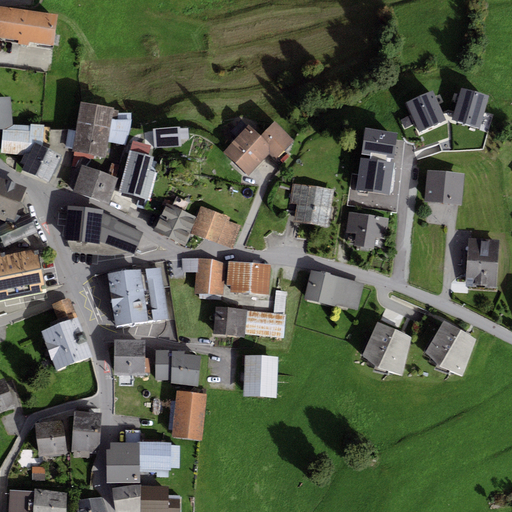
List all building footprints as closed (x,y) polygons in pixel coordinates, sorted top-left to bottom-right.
[(0,6),(0,38),(53,46),(58,15),(0,6)] [(489,97),(461,89),(456,106),(484,114),(489,97)] [(406,103),(413,119),(439,107),(432,91),(406,103)] [(11,97),(0,97),(0,130),(3,130),(13,125),(14,125),(11,97)] [(114,108),(81,102),(76,131),(73,149),(72,151),(106,157),(108,143),(114,110),(114,108)] [(480,128),(484,114),(456,106),(452,120),(480,128)] [(420,132),(446,120),(439,107),(413,119),(420,132)] [(114,110),(108,143),(125,146),(132,121),(131,113),(119,114),(119,111),(114,110)] [(274,122),(260,136),(249,125),(223,152),(249,177),(270,155),(276,161),(295,141),(274,122)] [(31,127),(14,125),(13,125),(3,130),(1,153),(23,156),(25,154),(29,156),(35,143),(43,147),(45,125),(31,124),(31,127)] [(179,127),(153,129),(154,148),(180,147),(180,140),(179,129),(179,127)] [(189,128),(179,129),(180,140),(190,139),(189,128)] [(389,195),(394,163),(386,162),(387,157),(394,158),(398,133),(365,129),(361,154),(371,155),(370,160),(360,158),(356,191),(389,195)] [(66,147),(73,149),(76,131),(69,130),(66,147)] [(131,151),(149,155),(151,146),(133,142),(131,151)] [(47,149),(43,147),(35,143),(29,156),(25,154),(23,156),(20,163),(24,165),(22,170),(35,176),(47,149)] [(47,149),(35,176),(50,182),(62,155),(47,149)] [(131,151),(129,150),(118,192),(143,198),(150,172),(154,157),(149,155),(131,151)] [(91,198),(100,171),(82,165),(73,191),(91,198)] [(118,178),(100,171),(91,198),(109,204),(118,178)] [(427,171),(424,201),(462,204),(464,174),(427,171)] [(150,172),(143,200),(149,202),(157,173),(150,172)] [(27,188),(0,177),(0,219),(4,221),(6,217),(14,221),(27,188)] [(335,190),(292,184),(289,203),(296,204),(332,209),(335,190)] [(190,233),(197,217),(165,204),(153,232),(184,246),(190,233)] [(329,227),(332,209),(296,204),(294,222),(329,227)] [(69,241),(99,243),(103,213),(103,210),(68,206),(64,241),(69,241)] [(197,217),(190,233),(210,241),(233,249),(241,226),(229,222),(231,217),(200,206),(199,210),(197,217)] [(389,218),(349,212),(345,232),(355,234),(353,245),(374,249),(376,237),(386,239),(389,218)] [(118,220),(103,213),(99,243),(134,256),(143,234),(117,221),(118,220)] [(0,227),(0,236),(4,247),(38,232),(29,214),(0,227)] [(496,290),(498,241),(467,239),(465,288),(496,290)] [(0,252),(0,301),(46,293),(38,249),(1,256),(0,252)] [(198,273),(198,258),(182,259),(182,273),(196,272),(198,273)] [(227,263),(198,258),(198,273),(196,272),(195,294),(223,295),(227,263)] [(133,271),(107,274),(110,300),(165,293),(164,287),(169,286),(166,261),(132,266),(133,271)] [(270,264),(229,261),(227,286),(230,286),(230,292),(268,294),(270,264)] [(364,284),(312,270),(305,299),(358,311),(364,284)] [(275,291),(273,314),(284,315),(286,292),(275,291)] [(165,293),(110,300),(113,325),(168,319),(165,293)] [(60,324),(76,318),(69,298),(52,304),(60,324)] [(247,310),(216,307),(214,335),(245,338),(245,335),(247,312),(247,310)] [(273,314),(247,312),(245,335),(284,338),(286,315),(284,315),(273,314)] [(385,323),(414,333),(417,324),(389,314),(385,323)] [(60,324),(41,332),(56,371),(92,358),(76,318),(60,324)] [(477,340),(443,321),(425,353),(437,366),(462,377),(477,340)] [(403,375),(411,337),(378,322),(362,356),(378,369),(403,375)] [(145,375),(145,340),(114,340),(114,375),(145,375)] [(186,352),(172,351),(173,350),(156,350),(154,380),(171,380),(171,383),(198,386),(202,357),(186,355),(186,352)] [(277,397),(277,355),(245,355),(244,397),(277,397)] [(5,379),(0,380),(0,412),(16,407),(5,379)] [(203,441),(207,394),(177,392),(173,438),(203,441)] [(75,411),(74,420),(73,431),(101,434),(102,413),(75,411)] [(74,420),(35,424),(38,457),(71,454),(73,431),(74,420)] [(98,457),(101,434),(73,431),(71,454),(98,457)] [(140,443),(111,442),(111,450),(107,450),(107,466),(140,466),(140,443)] [(171,443),(140,443),(140,466),(140,470),(171,470),(171,443)] [(140,470),(140,466),(107,466),(107,483),(140,483),(140,470)] [(35,471),(34,481),(44,482),(45,472),(35,471)] [(133,485),(112,489),(115,511),(124,511),(127,511),(140,511),(142,486),(133,485)] [(180,499),(168,499),(168,487),(142,486),(140,511),(179,511),(180,503),(180,499)] [(66,511),(67,492),(34,488),(34,492),(33,511),(66,511)] [(33,511),(34,492),(10,491),(8,511),(33,511)] [(78,511),(107,511),(102,497),(77,500),(78,511)]
